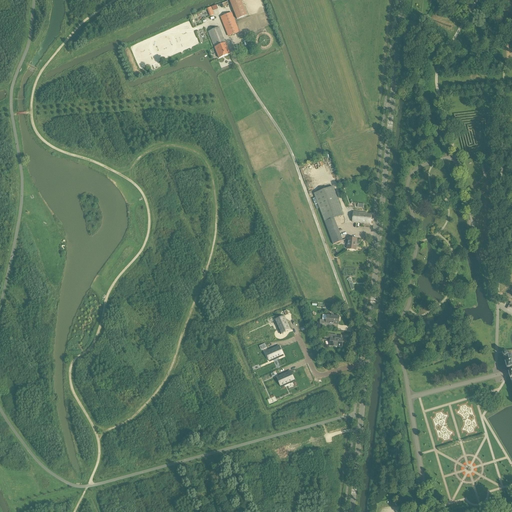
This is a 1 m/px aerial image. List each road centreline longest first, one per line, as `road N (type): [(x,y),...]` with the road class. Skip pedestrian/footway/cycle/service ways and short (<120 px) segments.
road 1 (tertiary): [(351,511),(403,0)]
road 2 (track): [(477,0),(436,72),(455,156)]
road 3 (track): [(407,307),(418,234),(407,183),(412,171),(434,161)]
road 4 (track): [(500,154),(497,305)]
